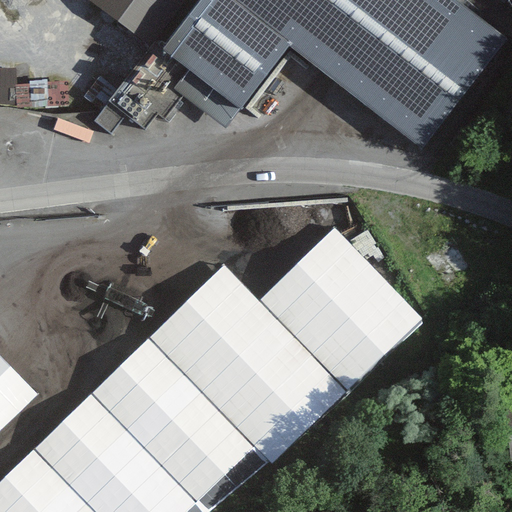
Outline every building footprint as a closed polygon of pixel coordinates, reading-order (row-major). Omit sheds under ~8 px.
[(87,0),(148,44),(179,0),(87,0)] [(163,51),(198,77),(183,96),(226,128),(289,48),(422,151),(508,40),(456,0),(202,0),(168,45),(163,51)] [(163,51),(168,45),(158,38),(108,103),(125,115),(145,131),(157,115),(164,120),(183,96),(198,77),(163,51)] [(125,115),(108,103),(101,111),(94,121),(110,134),(125,115)] [(0,482),(0,511),(185,511),(254,446),(272,465),(423,318),(334,227),(259,300),(224,265),(0,482)] [(447,295),(451,292),(457,300),(485,277),(478,269),(481,267),(476,261),(488,251),(471,230),(459,240),(450,230),(416,258),(447,295)] [(409,261),(401,250),(389,258),(397,270),(409,261)] [(0,432),(39,395),(0,357),(0,432)]
